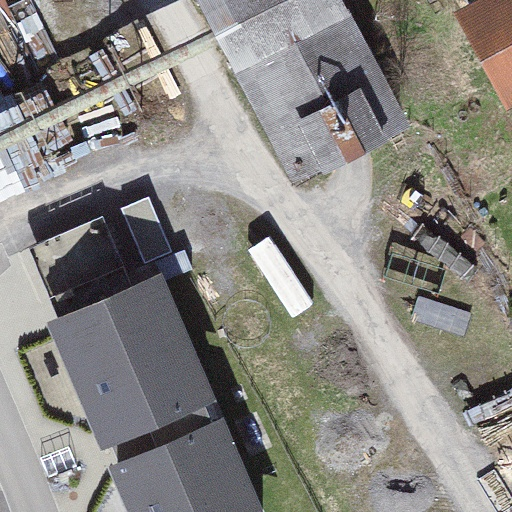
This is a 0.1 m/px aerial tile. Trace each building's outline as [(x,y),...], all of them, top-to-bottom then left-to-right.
[(346,0),(193,0),(290,187),(411,126),(346,0)] [(511,0),(492,0),(464,15),(511,104),(511,0)] [(33,246),(61,307),(133,273),(104,213),(33,246)] [(161,306),(58,345),(105,452),(158,433),(186,421),(208,413),(161,306)] [(171,465),(122,486),(132,511),(250,511),(223,446),(200,456),(186,421),(158,433),(171,465)]
